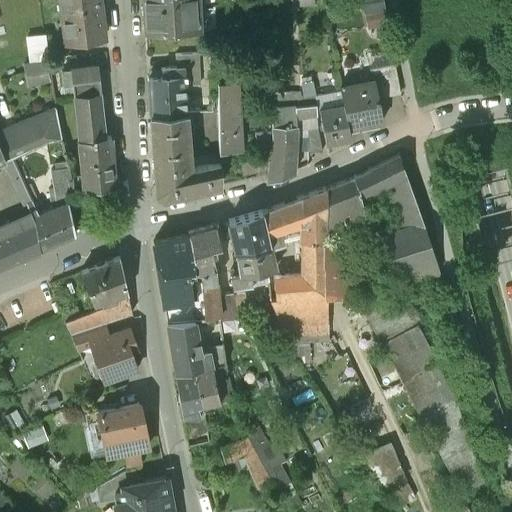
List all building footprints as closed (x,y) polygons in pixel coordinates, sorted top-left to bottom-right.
[(99,0),(58,0),(63,42),(104,38),(99,0)] [(142,0),(144,32),(200,30),(197,0),(142,0)] [(44,35),(24,37),(28,64),(33,63),(44,61),(48,60),(44,35)] [(197,53),(174,55),(175,68),(198,67),(197,53)] [(44,61),(33,63),(35,74),(46,73),(44,61)] [(394,63),(370,68),(372,79),(374,79),(377,96),(399,92),(394,63)] [(97,65),(71,67),(77,140),(103,137),(99,94),(100,94),(97,65)] [(175,68),(161,69),(162,76),(147,77),(149,115),(186,113),(184,85),(199,84),(198,67),(175,68)] [(234,69),(222,70),(222,81),(235,80),(234,69)] [(372,79),(339,85),(343,102),(347,126),(382,119),(377,96),(374,79),(372,79)] [(222,81),(217,81),(219,152),(243,150),(239,80),(235,80),(222,81)] [(289,91),(289,95),(276,95),(270,96),(271,125),(295,124),(294,118),(315,114),(315,103),(300,104),(300,95),(300,90),(289,91)] [(315,94),(300,95),(300,104),(315,103),(315,94)] [(343,102),(318,107),(325,142),(349,137),(347,126),(343,102)] [(57,108),(26,120),(37,146),(44,143),(60,138),(57,108)] [(186,113),(149,115),(155,192),(163,198),(220,185),(219,162),(191,168),(187,113),(186,113)] [(0,162),(12,158),(37,146),(26,120),(0,130),(0,162)] [(295,139),(295,124),(271,125),(272,130),(273,135),(269,159),(267,179),(267,181),(293,173),(295,139)] [(316,128),(307,130),(308,152),(320,151),(316,128)] [(272,130),(255,129),(258,156),(269,159),(273,135),(272,130)] [(103,137),(77,140),(82,190),(114,185),(110,136),(103,137)] [(399,154),(356,176),(361,196),(393,181),(402,204),(397,206),(405,228),(422,222),(399,154)] [(67,167),(49,170),(56,206),(66,202),(63,192),(72,191),(71,176),(69,176),(67,167)] [(356,176),(326,187),(326,234),(348,227),(366,222),(361,196),(356,176)] [(326,187),(300,197),(300,221),(299,240),(302,240),(326,240),(326,234),(326,187)] [(300,197),(263,210),(270,243),(281,242),(281,228),(300,221),(300,197)] [(56,206),(37,214),(31,201),(25,204),(30,213),(31,216),(32,216),(33,221),(39,250),(74,234),(67,201),(66,202),(56,206)] [(263,210),(228,220),(235,250),(270,243),(263,210)] [(30,213),(0,225),(0,266),(39,250),(33,221),(32,216),(31,216),(30,213)] [(366,222),(348,227),(352,240),(354,240),(356,246),(370,242),(366,222)] [(405,228),(374,239),(387,276),(404,271),(435,260),(422,222),(405,228)] [(215,224),(187,232),(188,235),(194,269),(195,269),(199,271),(201,282),(201,284),(215,282),(214,268),(214,265),(211,251),(216,250),(215,244),(220,243),(215,224)] [(188,235),(153,242),(163,301),(180,299),(175,273),(194,269),(188,235)] [(335,242),(325,243),(326,240),(302,240),(300,273),(301,273),(304,296),(325,295),(345,293),(335,242)] [(270,243),(235,250),(238,269),(230,271),(233,287),(253,284),(250,272),(267,269),(275,267),(270,243)] [(118,257),(80,272),(92,304),(99,302),(101,308),(116,303),(113,297),(126,292),(119,258),(118,257)] [(404,271),(387,276),(395,298),(411,290),(404,271)] [(300,273),(274,277),(274,298),(274,299),(304,296),(301,273),(300,273)] [(194,297),(187,297),(189,318),(193,318),(204,317),(201,284),(201,282),(193,282),(194,297)] [(215,282),(201,284),(204,317),(204,318),(219,316),(217,295),(215,282)] [(101,308),(77,316),(72,304),(60,310),(70,333),(104,323),(131,314),(126,292),(113,297),(116,303),(101,308)] [(245,293),(225,295),(226,302),(231,301),(233,315),(247,313),(245,293)] [(304,296),(274,299),(274,298),(271,298),(278,317),(281,326),(289,341),(328,339),(325,295),(304,296)] [(395,298),(365,313),(381,343),(411,327),(395,298)] [(272,300),(256,302),(261,321),(278,317),(272,300)] [(200,350),(193,318),(189,318),(166,320),(174,373),(194,369),(211,366),(209,349),(208,349),(200,350)] [(104,323),(70,333),(76,348),(89,344),(88,342),(108,334),(104,323)] [(411,327),(381,343),(400,380),(435,362),(415,325),(411,327)] [(108,334),(88,342),(89,344),(102,381),(138,368),(131,348),(137,346),(130,327),(108,334)] [(400,380),(381,343),(363,352),(383,392),(402,382),(400,380)] [(222,344),(207,345),(208,349),(209,349),(211,366),(224,362),(222,344)] [(224,362),(211,366),(219,400),(233,397),(224,362)] [(454,398),(435,362),(400,380),(402,382),(419,416),(454,398)] [(211,366),(194,369),(203,414),(211,412),(209,402),(219,400),(211,366)] [(203,414),(194,369),(174,373),(182,418),(203,414)] [(483,480),(454,398),(419,416),(460,491),(483,480)] [(120,405),(85,412),(88,428),(100,425),(99,423),(123,418),(120,405)] [(15,410),(3,417),(12,433),(24,426),(15,410)] [(203,414),(182,418),(187,437),(206,433),(203,414)] [(123,418),(99,423),(100,425),(105,454),(147,446),(145,435),(146,434),(144,425),(143,425),(141,415),(123,418)] [(282,488),(254,436),(220,446),(224,461),(244,457),(262,497),(282,488)] [(123,471),(99,485),(101,498),(116,496),(115,490),(128,488),(127,483),(132,482),(130,470),(123,471)] [(132,482),(127,483),(128,488),(115,490),(116,496),(118,511),(144,511),(145,511),(172,507),(169,491),(166,492),(164,476),(132,482)] [(0,495),(0,511),(4,511),(11,506),(0,495)]
